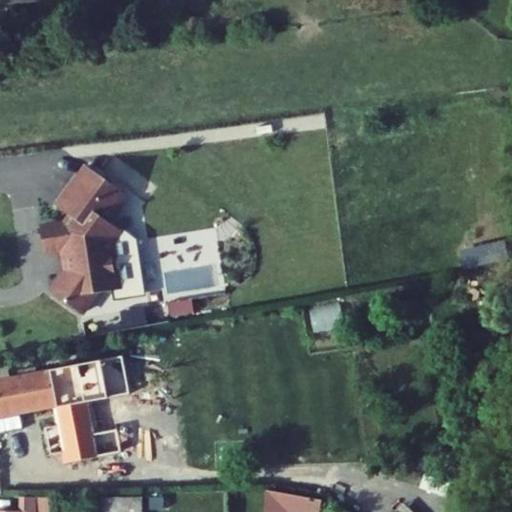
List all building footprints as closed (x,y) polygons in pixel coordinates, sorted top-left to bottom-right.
[(52,295),(82,317),(97,296),(119,292),(113,262),(114,262),(112,246),(120,235),(107,225),(117,210),(116,210),(125,197),(86,169),(57,209),(70,219),(65,227),(40,231),(44,255),(63,252),(65,261),(68,261),(70,274),(66,274),(52,295)] [(0,377),(0,414),(37,409),(102,398),(97,363),(0,377)] [(214,387),(155,393),(158,421),(217,415),(214,387)] [(0,414),(0,417),(2,429),(39,423),(37,409),(0,414)] [(315,511),(318,504),(264,487),(264,511),(315,511)] [(121,511),(122,497),(76,499),(76,511),(121,511)]
